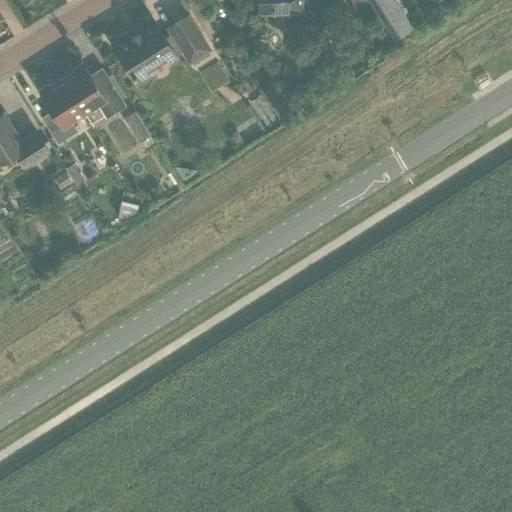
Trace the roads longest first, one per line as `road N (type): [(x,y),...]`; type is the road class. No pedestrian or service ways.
road 1 (secondary): [(0,415),(511,91)]
road 2 (residential): [(0,64),(104,0)]
